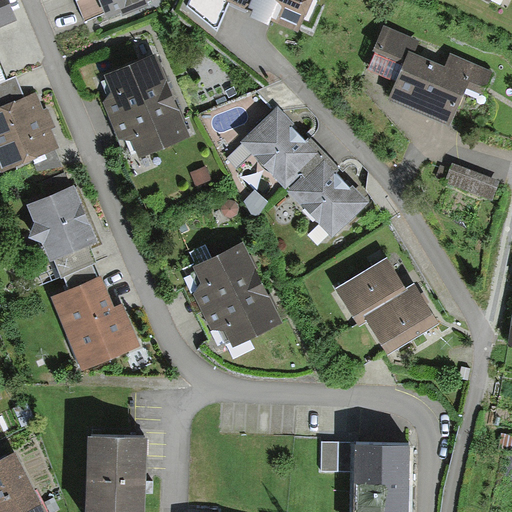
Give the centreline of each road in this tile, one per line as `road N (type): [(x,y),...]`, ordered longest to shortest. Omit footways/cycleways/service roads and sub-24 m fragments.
road 1 (residential): [(427,511),(429,432),(409,407),(386,397),(232,390),(197,372),(160,320),(29,0)]
road 2 (residential): [(448,511),(485,357),(481,323),(361,149),(260,49)]
